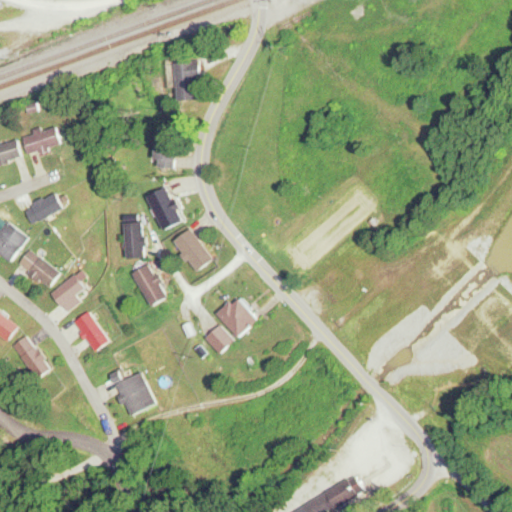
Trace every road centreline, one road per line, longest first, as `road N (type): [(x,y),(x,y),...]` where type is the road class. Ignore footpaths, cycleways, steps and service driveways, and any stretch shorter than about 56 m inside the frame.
road 1 (residential): [(425,438),(210,203),(208,127),(249,40),(256,0)]
road 2 (residential): [(142,511),(67,347),(0,281),(51,181)]
road 3 (residential): [(318,326),(285,378),(256,393),(158,416),(115,446),(43,438),(0,414)]
road 4 (residential): [(250,252),(189,290),(159,248)]
